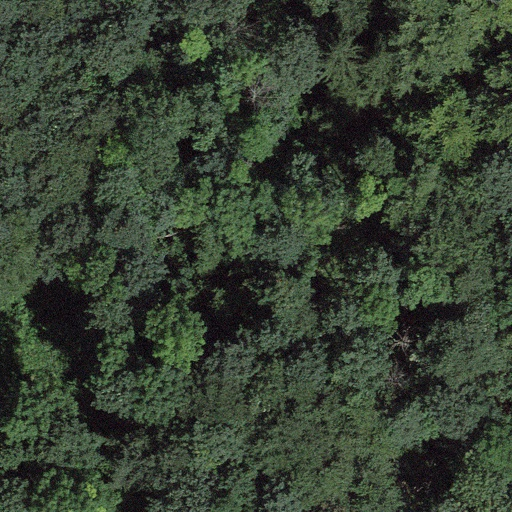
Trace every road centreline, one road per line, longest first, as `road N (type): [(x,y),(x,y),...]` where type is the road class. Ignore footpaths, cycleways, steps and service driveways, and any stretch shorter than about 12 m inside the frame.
road 1 (track): [(0,276),(110,156),(168,0)]
road 2 (track): [(125,511),(124,483),(0,359)]
